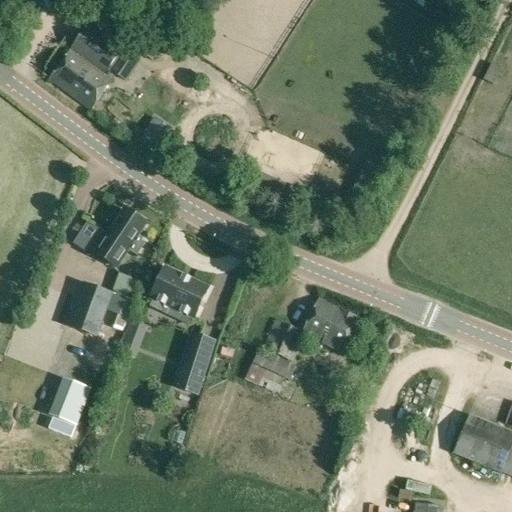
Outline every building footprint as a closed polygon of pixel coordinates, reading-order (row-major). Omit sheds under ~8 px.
[(126,0),(138,9),(139,8),(149,15),(158,4),(152,0),(126,0)] [(166,10),(137,51),(151,61),(181,20),(166,10)] [(89,24),(50,79),(91,109),(111,80),(104,74),(122,49),(89,24)] [(112,70),(125,80),(137,62),(124,53),(112,70)] [(140,140),(157,152),(166,139),(148,127),(140,140)] [(251,188),(324,220),(328,211),(255,178),(251,188)] [(124,210),(107,235),(100,230),(88,247),(103,256),(102,258),(116,267),(127,250),(135,255),(145,240),(138,235),(145,224),(142,222),(144,220),(136,214),(134,217),(124,210)] [(153,300),(150,308),(166,315),(170,308),(194,320),(208,289),(165,268),(151,299),(153,300)] [(141,281),(123,274),(120,273),(113,290),(135,298),(141,281)] [(69,327),(97,337),(112,295),(84,285),(69,327)] [(303,333),(343,353),(359,320),(320,300),(303,333)] [(263,349),(292,362),(301,344),(293,340),(297,330),(276,320),(270,335),(263,349)] [(199,337),(188,372),(181,369),(175,388),(197,396),(214,342),(199,337)] [(259,350),(254,361),(253,364),(289,381),(295,367),(259,350)] [(77,431),(83,414),(91,389),(61,379),(47,420),(55,423),(77,431)] [(502,470),(511,445),(511,430),(470,413),(454,451),(502,470)]
